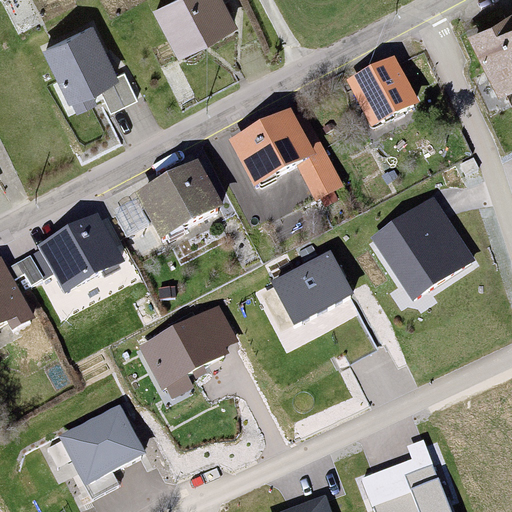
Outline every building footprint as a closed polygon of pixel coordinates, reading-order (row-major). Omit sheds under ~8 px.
[(229,0),(170,0),(157,7),(181,51),(240,20),(229,0)] [(511,15),(479,32),(504,84),(511,80),(511,15)] [(93,21),(39,48),(68,106),(101,90),(114,116),(138,104),(126,79),(122,80),(93,21)] [(394,63),(354,85),(377,128),(418,106),(394,63)] [(299,111),(235,143),(256,186),(299,165),(316,199),(338,189),(299,111)] [(199,169),(140,195),(159,240),(219,214),(199,169)] [(436,206),(371,245),(408,307),(473,267),(436,206)] [(101,217),(42,246),(65,291),(124,262),(101,217)] [(298,336),(351,310),(330,268),(277,294),(298,336)] [(8,270),(0,273),(0,336),(34,320),(8,270)] [(226,372),(201,327),(143,359),(168,404),(226,372)] [(88,492),(142,468),(121,423),(67,447),(88,492)] [(411,496),(373,510),(373,511),(448,511),(432,468),(404,479),(411,496)] [(328,511),(323,499),(289,511),(328,511)]
